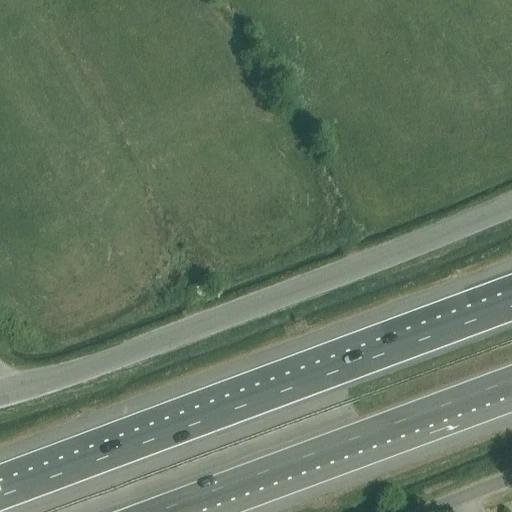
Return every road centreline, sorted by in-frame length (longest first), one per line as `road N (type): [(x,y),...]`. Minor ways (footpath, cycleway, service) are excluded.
road 1 (motorway): [(511,304),(0,493)]
road 2 (unclassified): [(12,394),(511,205)]
road 3 (motorway): [(161,511),(511,381)]
